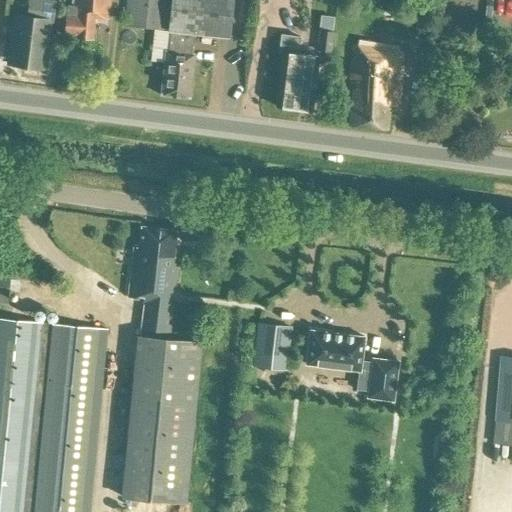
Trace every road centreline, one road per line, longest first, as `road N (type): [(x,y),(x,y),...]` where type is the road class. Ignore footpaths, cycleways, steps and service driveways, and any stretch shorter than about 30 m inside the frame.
road 1 (unclassified): [(0,180),(511,248)]
road 2 (secondary): [(0,98),(511,164)]
